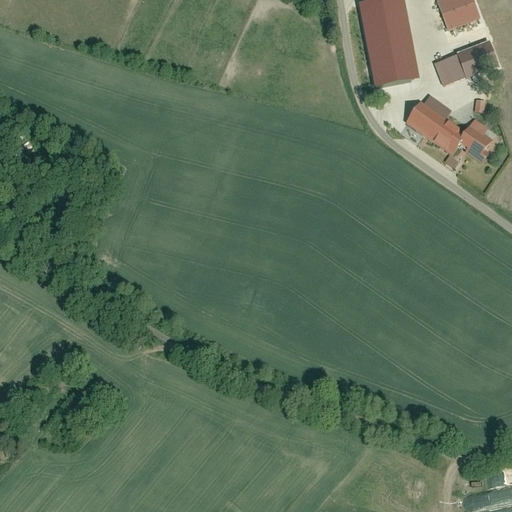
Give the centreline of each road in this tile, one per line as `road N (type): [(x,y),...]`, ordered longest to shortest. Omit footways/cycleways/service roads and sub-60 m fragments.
road 1 (residential): [(511,445),(473,456),(449,452),(231,368),(0,237)]
road 2 (residential): [(511,232),(373,123),(352,78),(337,0)]
